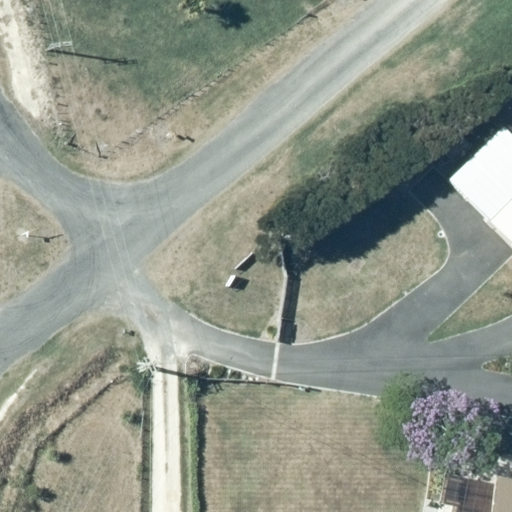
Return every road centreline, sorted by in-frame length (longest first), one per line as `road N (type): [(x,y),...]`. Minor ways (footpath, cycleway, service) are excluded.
road 1 (unclassified): [(423,0),(158,212)]
road 2 (unclassified): [(0,352),(158,212)]
road 3 (unclassified): [(158,212),(0,186)]
